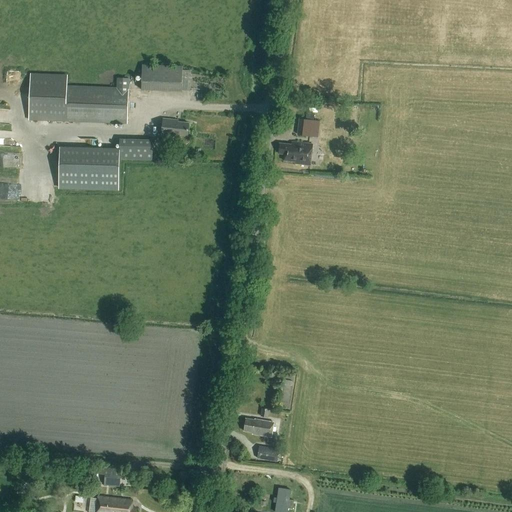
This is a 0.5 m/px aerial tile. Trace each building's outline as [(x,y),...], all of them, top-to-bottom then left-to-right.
[(182,91),(183,66),(142,64),(142,90),(182,91)] [(29,120),(127,124),(129,78),(117,78),(117,87),(67,85),(67,74),(30,73),(29,120)] [(188,136),(189,123),(178,122),(178,120),(163,119),(162,135),(179,137),(179,135),(188,136)] [(318,130),(319,121),(299,119),(297,135),(312,136),(312,130),(318,130)] [(152,160),(153,140),(120,139),(119,149),(119,159),(120,159),(152,160)] [(284,160),(288,161),(296,162),(295,164),(310,166),(312,144),(291,142),(291,145),(279,143),(278,153),(284,154),(284,160)] [(120,159),(119,159),(119,149),(60,147),(59,187),(119,189),(120,159)] [(181,150),(167,149),(167,158),(181,158),(181,150)] [(276,427),(273,426),(274,422),(255,419),(255,420),(246,419),(244,431),(253,432),(252,434),(271,437),(272,431),(275,431),(276,427)] [(277,461),(279,450),(259,446),(257,458),(277,461)] [(104,485),(120,486),(122,469),(78,465),(78,472),(84,472),(84,470),(91,471),(91,475),(96,475),(97,473),(105,474),(104,485)] [(88,511),(136,511),(137,508),(132,507),(133,501),(99,497),(98,498),(90,497),(88,511)]
